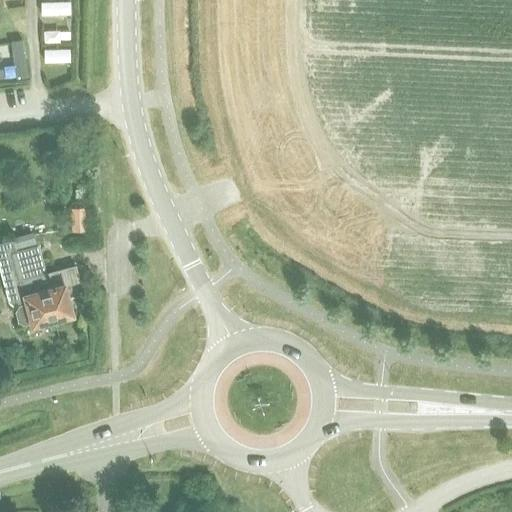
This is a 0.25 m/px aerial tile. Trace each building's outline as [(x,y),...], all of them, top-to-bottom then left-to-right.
[(69,152),(69,138),(59,138),(59,152),(69,152)] [(83,188),(75,188),(75,196),(83,196),(83,188)] [(71,229),(85,229),(85,209),(71,210),(71,229)] [(62,286),(77,281),(73,268),(44,277),(35,247),(15,253),(11,239),(0,242),(0,273),(10,305),(24,301),(25,305),(18,307),(16,312),(18,320),(24,324),(30,322),(31,326),(71,314),(62,286)] [(11,355),(9,364),(21,367),(23,358),(11,355)]
